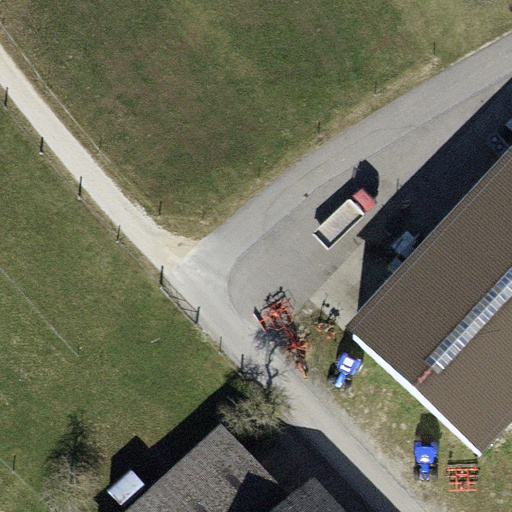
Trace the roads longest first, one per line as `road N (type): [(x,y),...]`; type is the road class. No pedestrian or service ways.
road 1 (residential): [(511,49),(309,174),(192,285)]
road 2 (residential): [(192,285),(400,511)]
road 3 (residential): [(0,56),(192,285)]
